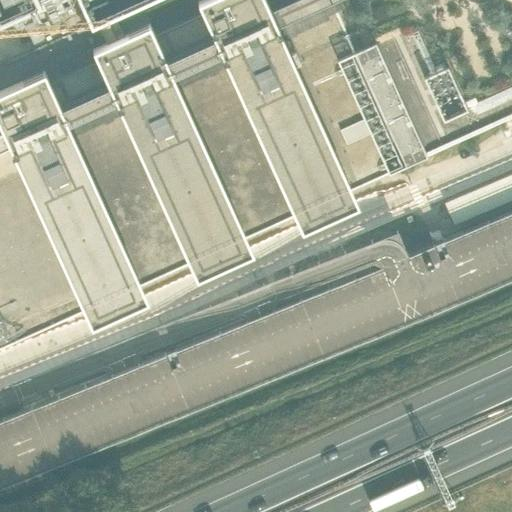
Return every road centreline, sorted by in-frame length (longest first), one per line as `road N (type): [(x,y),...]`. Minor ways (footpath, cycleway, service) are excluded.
road 1 (motorway): [(511,381),(225,511)]
road 2 (motorway): [(332,511),(511,431)]
